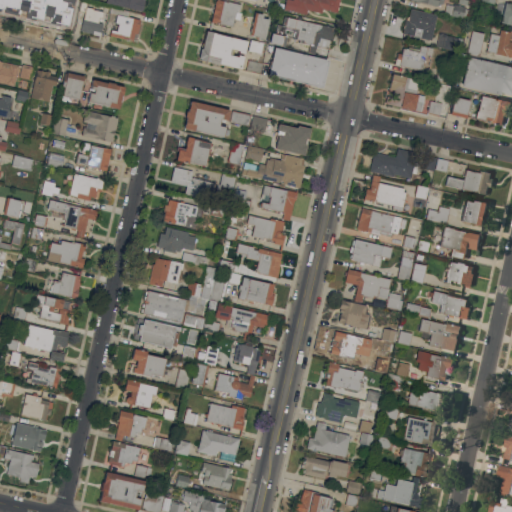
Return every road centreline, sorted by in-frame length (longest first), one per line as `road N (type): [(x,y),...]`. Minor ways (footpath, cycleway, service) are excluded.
road 1 (residential): [(511,154),(0,34)]
road 2 (residential): [(177,0),(57,511)]
road 3 (secondary): [(375,0),(266,473)]
road 4 (residential): [(511,266),(454,511)]
